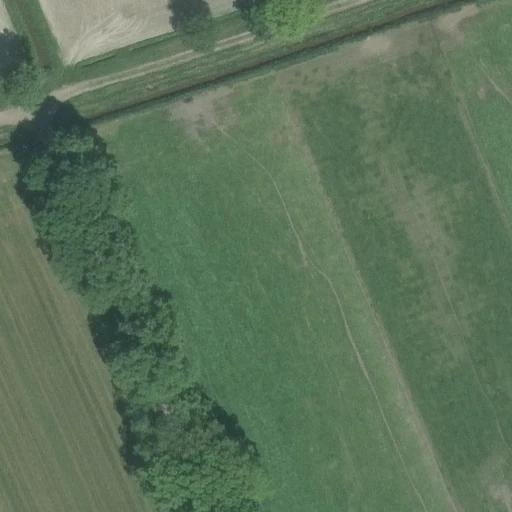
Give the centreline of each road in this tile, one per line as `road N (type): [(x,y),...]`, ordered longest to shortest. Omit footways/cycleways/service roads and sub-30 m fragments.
road 1 (track): [(36,108),(213,511)]
road 2 (track): [(0,119),(378,0)]
